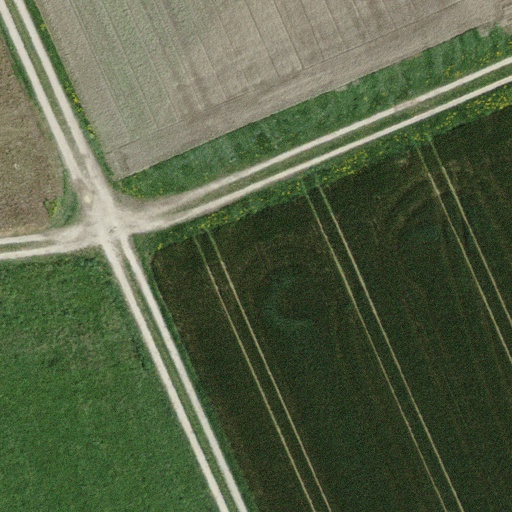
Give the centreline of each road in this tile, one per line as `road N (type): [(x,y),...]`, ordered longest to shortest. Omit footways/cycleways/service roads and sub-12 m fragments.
road 1 (track): [(511,72),(98,248),(0,258)]
road 2 (track): [(98,248),(218,511)]
road 3 (track): [(98,248),(0,21)]
